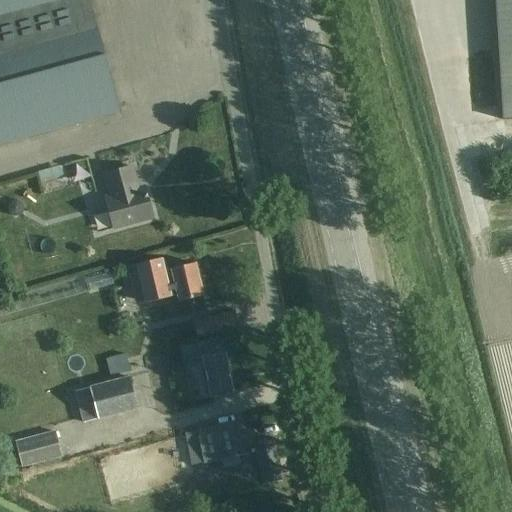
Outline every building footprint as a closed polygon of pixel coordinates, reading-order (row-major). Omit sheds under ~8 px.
[(0,0),(0,144),(120,112),(89,0),(0,0)] [(511,0),(495,0),(503,120),(511,119),(511,0)] [(80,154),(62,155),(63,170),(82,169),(80,154)] [(35,165),(42,184),(60,177),(53,158),(35,165)] [(111,198),(105,199),(113,228),(153,217),(145,189),(138,191),(132,167),(105,174),(111,198)] [(195,263),(164,271),(161,259),(137,265),(127,267),(132,287),(142,285),(146,303),(177,295),(179,302),(203,296),(195,263)] [(98,266),(84,271),(88,282),(102,277),(98,266)] [(232,313),(193,322),(197,337),(235,327),(232,313)] [(183,361),(203,357),(210,394),(232,390),(224,352),(220,336),(180,347),(183,361)] [(104,350),(109,366),(123,362),(119,346),(104,350)] [(129,378),(75,391),(84,423),(137,409),(129,378)] [(244,455),(239,432),(237,422),(197,430),(204,463),(244,455)] [(53,431),(16,441),(23,467),(60,457),(53,431)] [(282,480),(273,438),(254,442),(263,483),(282,480)]
